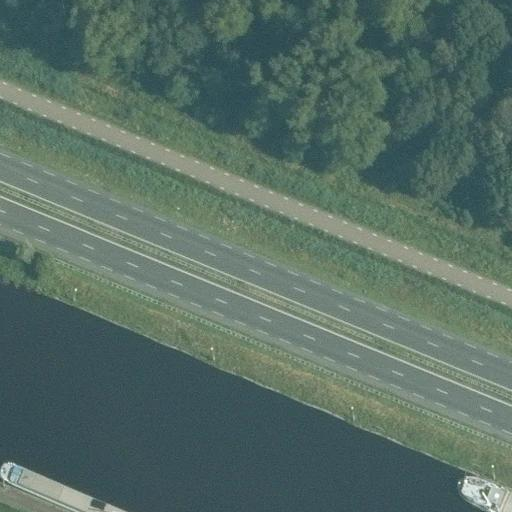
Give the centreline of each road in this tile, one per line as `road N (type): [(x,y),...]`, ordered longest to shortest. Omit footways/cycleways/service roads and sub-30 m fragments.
road 1 (trunk): [(0,214),(511,425)]
road 2 (unclassified): [(0,88),(511,299)]
road 3 (trunk): [(511,375),(0,165)]
